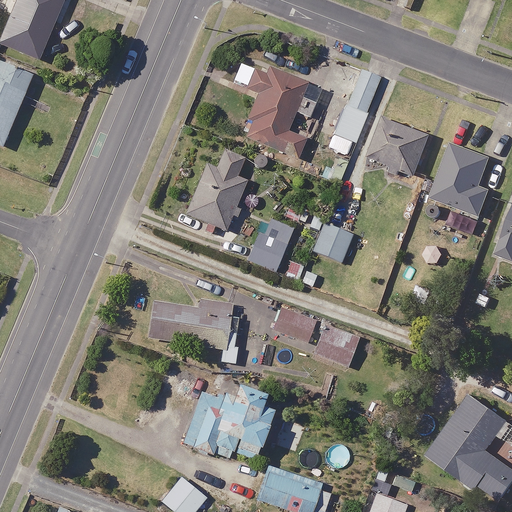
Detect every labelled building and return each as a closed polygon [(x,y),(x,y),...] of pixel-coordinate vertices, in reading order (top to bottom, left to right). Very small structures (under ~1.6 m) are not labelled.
[(61,0),(15,0),(0,36),(0,44),(37,60),(61,0)] [(29,75),(0,63),(0,146),(0,147),(29,75)] [(320,88),(266,66),(263,74),(253,70),(244,91),(253,94),(243,119),(251,122),(245,138),(297,159),(306,139),(285,131),(294,111),(308,117),(320,88)] [(378,77),(359,70),(335,135),(354,142),(378,77)] [(428,135),(378,117),(363,157),(413,176),(428,135)] [(488,157),(450,143),(430,198),(478,216),(488,190),(478,186),(488,157)] [(241,158),(221,151),(216,167),(202,162),(185,215),(227,229),(243,180),(235,177),(241,158)] [(511,204),(495,255),(511,260),(511,204)] [(291,228),(264,216),(246,260),(273,271),(291,228)] [(351,236),(322,224),(311,250),(340,262),(351,236)] [(242,307),(200,300),(198,311),(151,303),(146,337),(221,349),(219,361),(233,363),(242,307)] [(317,322),(280,309),(272,330),(310,344),(317,322)] [(357,337),(322,324),(311,354),(346,367),(357,337)] [(267,413),(257,409),(263,392),(229,380),(224,394),(200,385),(199,388),(180,442),(227,458),(231,446),(253,454),(267,413)] [(506,418),(469,392),(424,455),(495,505),(511,480),(511,468),(484,449),(506,418)] [(322,511),(331,488),(267,466),(256,498),(295,511),(322,511)] [(193,511),(205,497),(179,477),(160,502),(173,511),(193,511)] [(402,511),(405,506),(374,494),(367,511),(402,511)]
